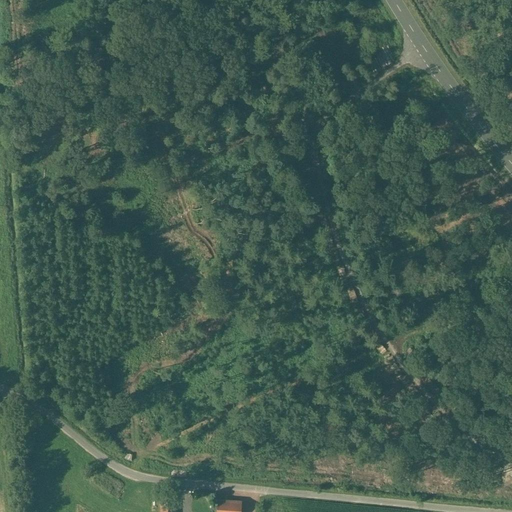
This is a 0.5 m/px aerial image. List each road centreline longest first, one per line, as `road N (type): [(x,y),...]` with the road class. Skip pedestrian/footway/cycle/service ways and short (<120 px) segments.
road 1 (unclassified): [(0,388),(139,477),(479,511)]
road 2 (tertiary): [(393,0),(511,164)]
